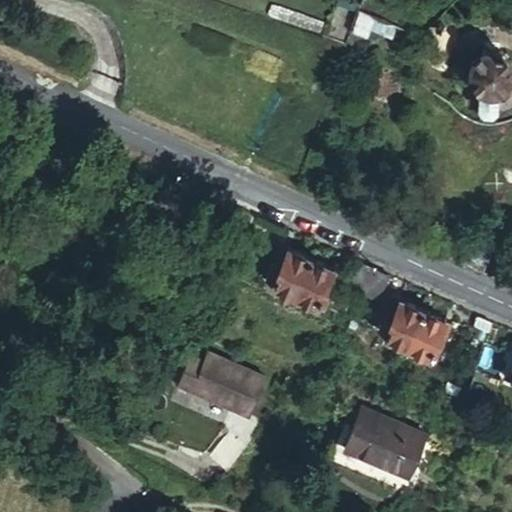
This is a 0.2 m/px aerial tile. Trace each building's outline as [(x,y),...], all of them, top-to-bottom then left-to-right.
[(469,76),(478,86),(491,87),(506,76),(507,62),(497,48),(485,48),(471,58),(469,76)] [(491,87),(478,86),(477,103),(491,104),(491,87)] [(228,236),(243,243),(255,217),(240,210),(228,236)] [(476,237),(460,267),(480,277),(496,247),(476,237)] [(288,246),(272,281),(295,291),(311,257),(288,246)] [(333,267),(311,257),(295,291),(316,301),(333,267)] [(373,268),(357,261),(346,284),(362,292),(373,268)] [(373,268),(362,292),(377,299),(389,275),(373,268)] [(390,322),(384,333),(405,343),(421,308),(388,293),(377,315),(390,322)] [(445,320),(421,308),(405,343),(407,344),(429,354),(445,320)] [(188,390),(256,421),(274,383),(220,359),(215,370),(199,363),(188,390)] [(361,404),(345,443),(409,469),(426,431),(361,404)] [(212,452),(228,469),(251,446),(235,430),(212,452)]
